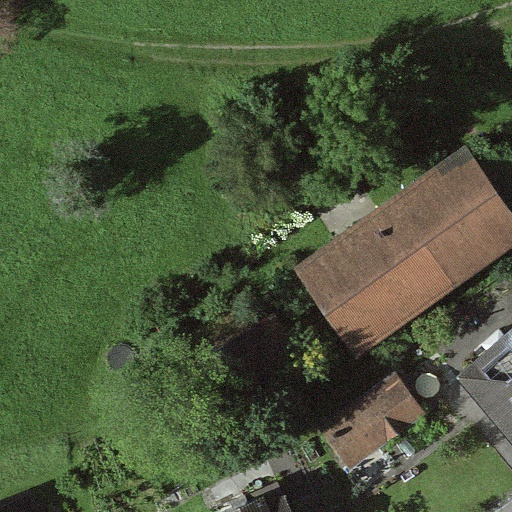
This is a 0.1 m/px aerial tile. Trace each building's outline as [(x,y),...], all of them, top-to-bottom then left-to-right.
[(511,253),(511,156),(504,146),(310,282),(363,357),(511,253)] [(314,383),(288,336),(254,355),(280,401),(314,383)] [(511,368),(478,395),(511,438),(511,368)] [(340,436),(365,476),(449,422),(424,382),(340,436)] [(295,511),(288,486),(221,507),(222,511),(295,511)]
